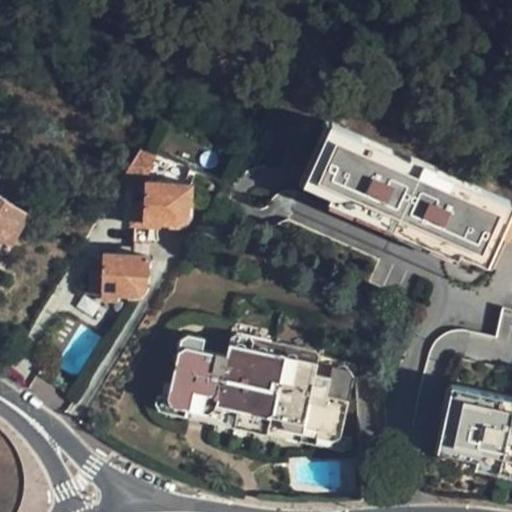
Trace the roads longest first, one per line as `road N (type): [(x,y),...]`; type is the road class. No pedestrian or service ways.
road 1 (unknown): [(38,426),(130,321),(169,257)]
road 2 (tertiary): [(132,511),(110,480),(38,426)]
